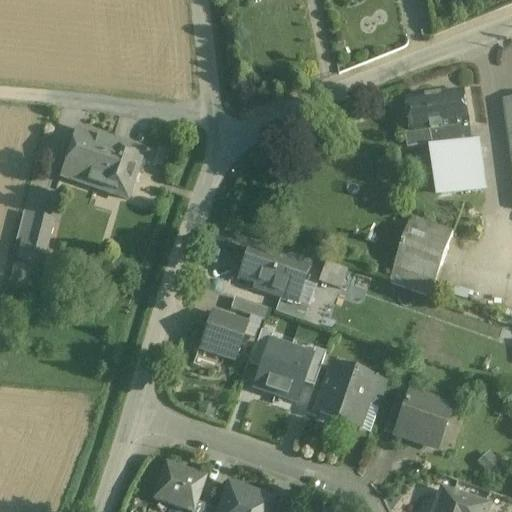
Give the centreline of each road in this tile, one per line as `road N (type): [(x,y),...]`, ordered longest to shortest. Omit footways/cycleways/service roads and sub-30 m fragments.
road 1 (residential): [(511,20),(336,90),(221,151)]
road 2 (residential): [(221,151),(133,414)]
road 3 (residential): [(133,414),(353,490),(369,511)]
road 4 (track): [(0,97),(214,119)]
road 5 (residential): [(200,0),(221,151)]
